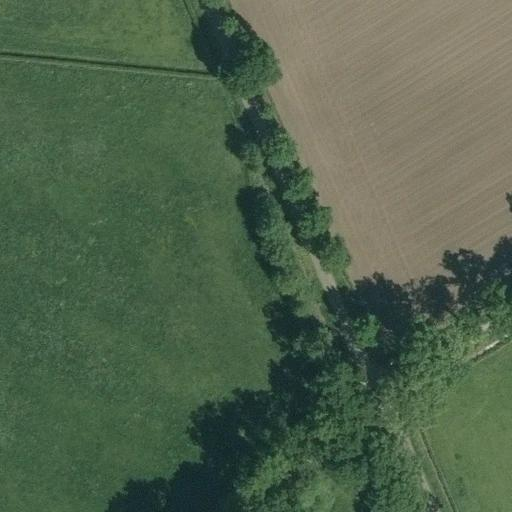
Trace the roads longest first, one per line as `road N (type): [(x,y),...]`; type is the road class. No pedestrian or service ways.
road 1 (unclassified): [(379,396),(206,0)]
road 2 (unclassified): [(254,511),(379,396)]
road 3 (unclassified): [(379,396),(511,299)]
road 4 (unclassified): [(428,511),(379,396)]
